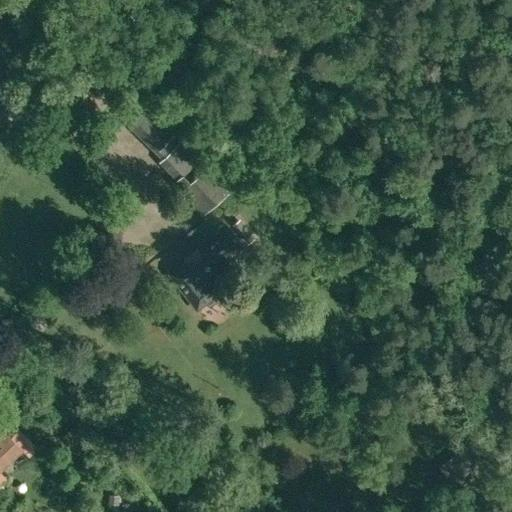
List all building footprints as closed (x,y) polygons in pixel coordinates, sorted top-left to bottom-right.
[(121,118),(156,152),(173,134),(137,100),(121,118)] [(202,215),(228,192),(181,143),(160,163),(174,178),(170,182),(202,215)] [(167,274),(196,311),(218,293),(221,266),(246,247),(229,224),(167,274)] [(443,416),(452,425),(461,416),(452,407),(443,416)] [(62,436),(72,447),(84,436),(82,435),(87,431),(79,422),(74,427),(73,425),(62,436)] [(0,433),(0,469),(21,450),(3,431),(0,433)] [(439,467),(459,493),(491,469),(471,443),(439,467)]
